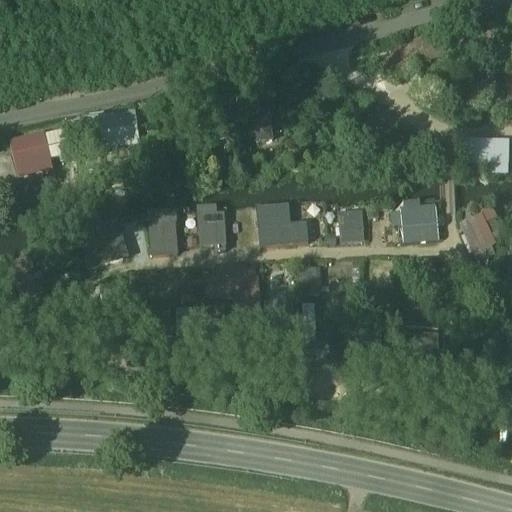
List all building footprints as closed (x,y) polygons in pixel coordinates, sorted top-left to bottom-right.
[(490,35),(402,54),(404,65),(433,60),(434,67),(466,60),(465,52),(492,47),(490,35)] [(406,73),(404,65),(402,54),(379,59),(383,78),(406,73)] [(253,118),(282,114),(280,96),(251,100),(253,118)] [(83,141),(129,140),(129,115),(82,117),(83,141)] [(36,141),(68,140),(68,136),(10,138),(10,167),(37,166),(36,141)] [(499,168),(511,168),(511,141),(499,141),(499,168)] [(398,228),(398,242),(437,241),(435,204),(385,206),(386,228),(398,228)] [(499,245),(489,211),(461,219),(471,253),(499,245)] [(150,248),(175,247),(173,212),(149,212),(150,248)] [(364,265),(364,287),(376,287),(376,265),(364,265)] [(0,311),(9,307),(0,290),(0,311)] [(288,336),(286,306),(264,307),(266,337),(288,336)] [(201,335),(201,309),(120,307),(119,334),(201,335)] [(313,307),(300,308),(302,335),(315,334),(313,307)] [(39,316),(39,334),(59,333),(59,316),(39,316)] [(0,327),(0,345),(9,345),(9,327),(0,327)]
